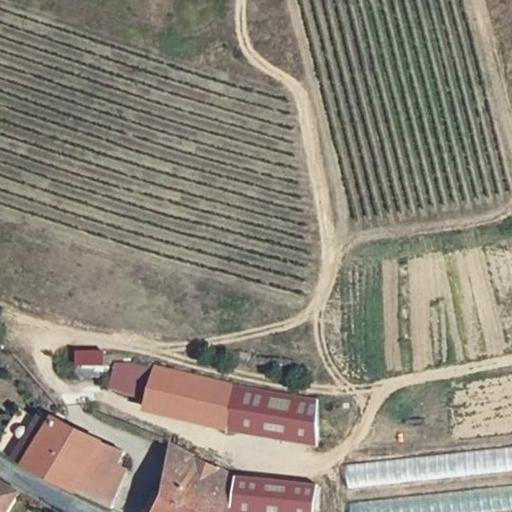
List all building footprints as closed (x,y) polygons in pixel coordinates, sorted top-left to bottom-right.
[(222,426),(231,380),(151,364),(141,408),(222,426)] [(323,397),(231,380),(222,426),(315,443),(323,397)] [(123,451),(53,418),(27,465),(80,491),(103,456),(118,465),(123,451)] [(232,511),(232,477),(170,446),(168,494),(157,511),(232,511)] [(349,487),(511,469),(511,447),(346,465),(349,487)] [(110,491),(118,465),(103,456),(80,491),(116,510),(123,499),(110,491)] [(318,511),(317,485),(232,477),(232,511),(318,511)] [(0,511),(9,511),(21,491),(0,480),(0,511)] [(351,511),(484,511),(511,509),(511,486),(350,504),(351,511)] [(157,511),(168,494),(157,490),(145,511),(157,511)]
